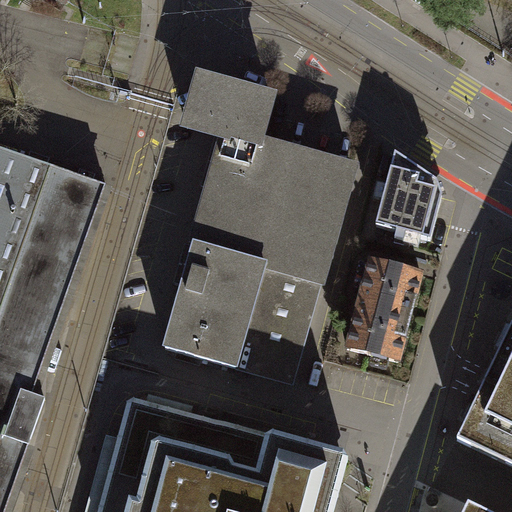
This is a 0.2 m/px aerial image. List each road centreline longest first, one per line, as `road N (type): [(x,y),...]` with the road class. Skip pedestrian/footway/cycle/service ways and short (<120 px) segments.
road 1 (unclassified): [(484,182),(392,511)]
road 2 (tertiary): [(217,0),(484,182)]
road 3 (tertiary): [(511,120),(321,0)]
